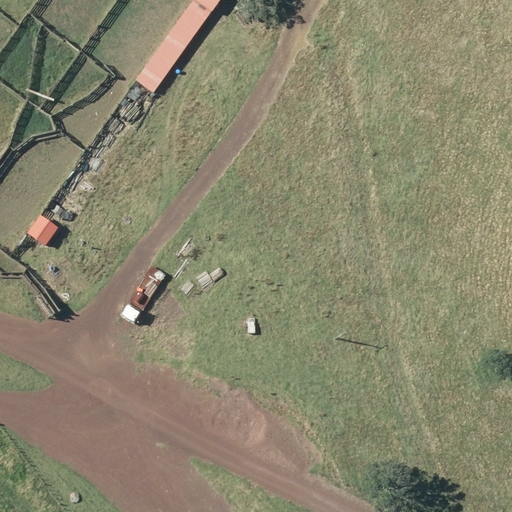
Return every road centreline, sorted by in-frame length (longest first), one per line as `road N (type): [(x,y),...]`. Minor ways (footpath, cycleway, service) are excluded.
road 1 (track): [(68,353),(239,136),(312,0)]
road 2 (track): [(0,404),(89,425),(128,420),(145,398)]
